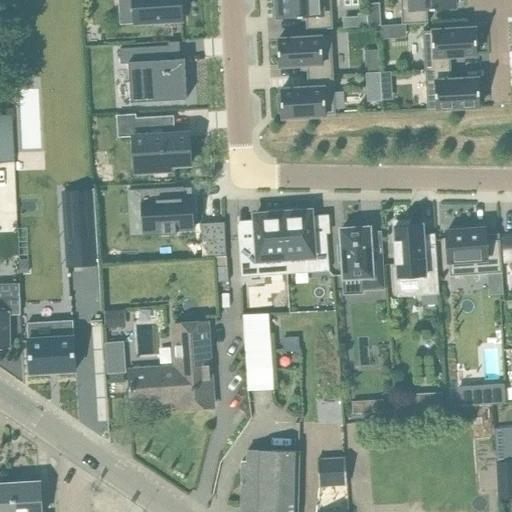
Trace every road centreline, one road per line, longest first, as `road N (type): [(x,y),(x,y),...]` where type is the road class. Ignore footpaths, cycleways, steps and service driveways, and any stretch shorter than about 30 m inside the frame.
road 1 (residential): [(511,178),(271,176),(249,168)]
road 2 (tertiary): [(168,511),(0,395)]
road 3 (residential): [(231,0),(240,144),(249,168)]
